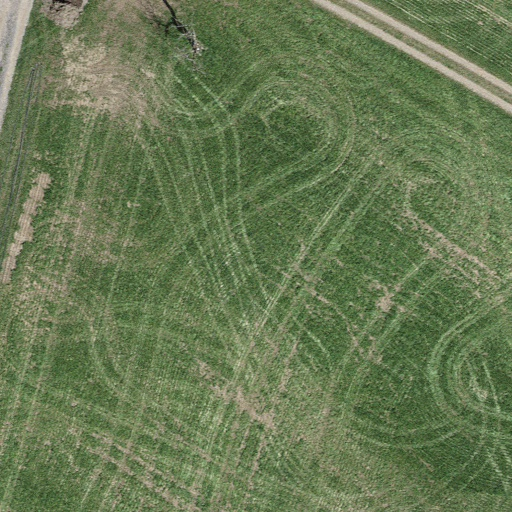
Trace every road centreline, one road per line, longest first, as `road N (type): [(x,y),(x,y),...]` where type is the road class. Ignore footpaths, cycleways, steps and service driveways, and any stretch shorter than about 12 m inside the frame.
road 1 (track): [(341,0),(511,100)]
road 2 (track): [(20,0),(0,123)]
